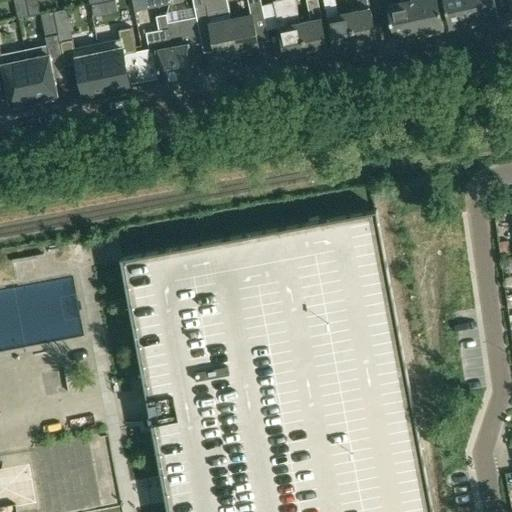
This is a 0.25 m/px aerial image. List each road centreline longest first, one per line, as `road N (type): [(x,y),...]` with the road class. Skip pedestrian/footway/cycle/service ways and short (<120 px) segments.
road 1 (unclassified): [(511,40),(0,145)]
road 2 (residential): [(511,176),(486,180),(475,198),(499,384),(482,463)]
